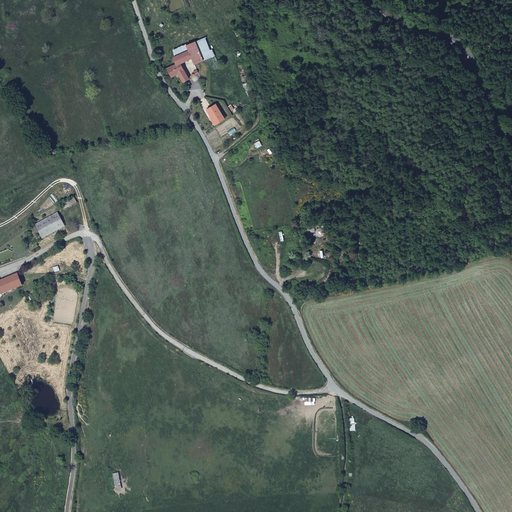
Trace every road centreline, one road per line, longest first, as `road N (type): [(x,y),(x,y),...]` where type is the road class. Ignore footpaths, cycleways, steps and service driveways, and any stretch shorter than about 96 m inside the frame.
road 1 (unclassified): [(336,387),(286,293),(251,255),(213,156),(160,75),(132,0)]
road 2 (unclassified): [(85,233),(95,236),(119,281),(167,338),(278,391),(336,387)]
road 3 (unclassified): [(85,233),(90,271),(69,376),(67,511)]
road 4 (secondary): [(511,142),(458,44),(405,27),(367,0)]
road 5 (unclassified): [(478,511),(429,444),(336,387)]
